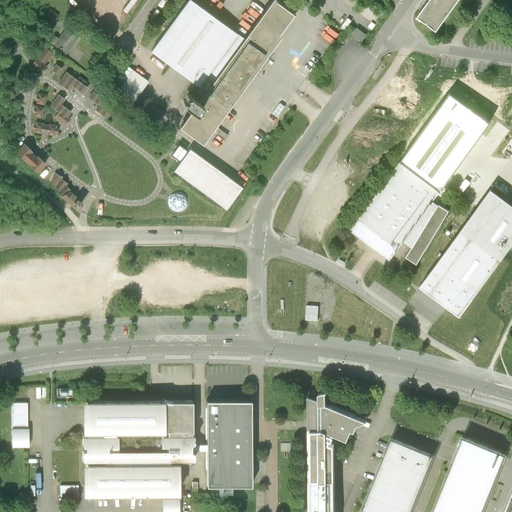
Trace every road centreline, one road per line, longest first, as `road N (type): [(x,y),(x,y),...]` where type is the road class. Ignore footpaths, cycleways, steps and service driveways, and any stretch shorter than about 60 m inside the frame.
road 1 (tertiary): [(255,347),(386,363),(511,395)]
road 2 (unclassified): [(257,242),(281,177),(394,27)]
road 3 (unclassified): [(257,242),(0,242)]
road 4 (tertiary): [(0,363),(126,346),(255,347)]
road 5 (unclassified): [(411,324),(319,263),(257,242)]
road 6 (unclassified): [(394,27),(426,46),(511,58)]
